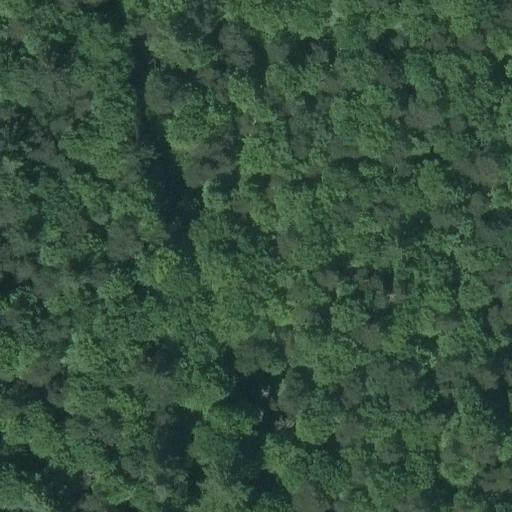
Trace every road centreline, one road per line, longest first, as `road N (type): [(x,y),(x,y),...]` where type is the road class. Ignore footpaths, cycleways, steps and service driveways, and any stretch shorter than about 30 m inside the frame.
road 1 (track): [(135,77),(296,511)]
road 2 (track): [(383,0),(135,77)]
road 3 (track): [(135,77),(0,119)]
